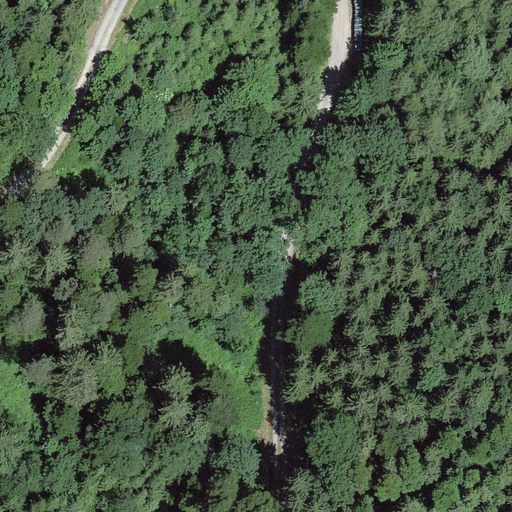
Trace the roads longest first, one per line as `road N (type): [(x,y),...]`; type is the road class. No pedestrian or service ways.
road 1 (track): [(339,0),(339,45),(280,290),(279,511)]
road 2 (track): [(0,212),(56,135),(123,0)]
